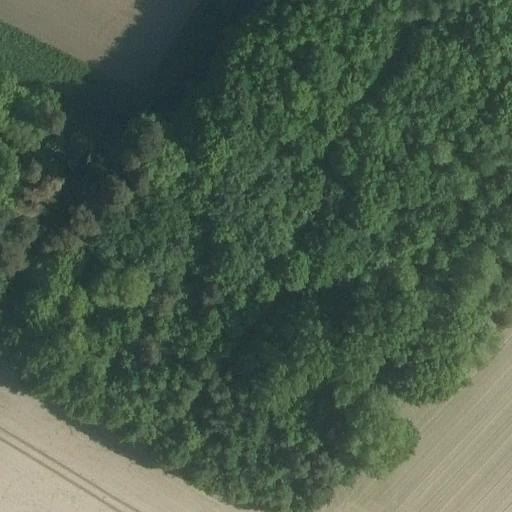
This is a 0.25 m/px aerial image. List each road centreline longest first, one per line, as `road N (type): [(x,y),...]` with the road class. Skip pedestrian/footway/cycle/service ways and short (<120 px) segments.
road 1 (track): [(308,511),(0,321)]
road 2 (track): [(0,244),(104,96)]
